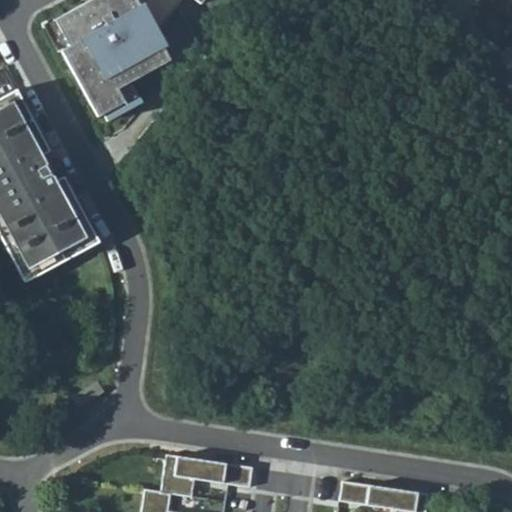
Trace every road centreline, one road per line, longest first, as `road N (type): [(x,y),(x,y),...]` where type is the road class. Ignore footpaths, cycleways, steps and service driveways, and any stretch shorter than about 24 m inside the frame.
road 1 (residential): [(7,15),(134,258),(139,305),(125,420)]
road 2 (residential): [(291,452),(511,489)]
road 3 (residential): [(125,420),(291,452)]
road 4 (residential): [(441,0),(511,106)]
